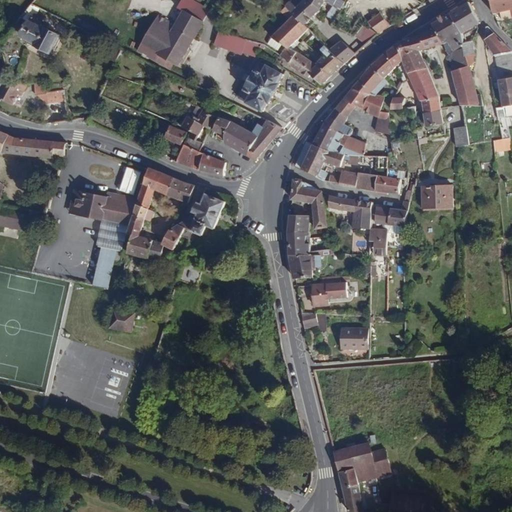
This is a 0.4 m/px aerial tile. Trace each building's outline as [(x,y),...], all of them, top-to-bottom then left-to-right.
[(182,11),(203,22),(210,9),(205,7),(193,0),(180,0),(176,8),(182,11)] [(325,1),(325,0),(303,0),(300,4),(293,11),(291,10),(289,13),(291,15),(304,25),(320,10),(325,1)] [(344,2),(340,0),(325,0),(325,1),(341,9),(344,2)] [(511,0),(488,0),(491,7),(493,14),(511,10),(511,9),(511,0)] [(481,24),(469,2),(450,13),(462,35),(481,24)] [(511,14),(511,10),(493,14),(496,20),(511,19),(511,14)] [(178,66),(204,23),(203,22),(182,11),(175,24),(158,14),(137,51),(171,70),(174,64),(178,66)] [(53,46),(60,33),(46,26),(49,20),(51,20),(51,17),(43,15),(36,12),(33,17),(31,20),(28,25),(23,34),(37,41),(36,44),(52,51),(53,51),(54,51),(54,50),(54,48),(53,46)] [(391,25),(380,13),(369,21),(378,33),(391,25)] [(469,66),(464,44),(462,35),(450,13),(431,23),(435,28),(444,45),(447,55),(451,54),(455,71),(453,72),(461,105),(484,106),(481,95),(477,95),(469,66)] [(308,29),(304,25),(291,15),(287,19),(272,38),(287,48),(281,56),(280,57),(290,63),(297,52),(290,47),(308,29)] [(378,33),(369,28),(364,25),(355,37),(366,44),(378,33)] [(485,40),(495,32),(490,27),(488,27),(487,27),(486,28),(485,40)] [(439,46),(444,45),(435,28),(431,30),(420,34),(420,36),(402,42),(395,47),(402,61),(408,74),(429,68),(422,52),(439,46)] [(244,54),(248,40),(220,32),(216,45),(244,54)] [(494,55),(511,51),(495,32),(485,40),(487,43),(491,49),(494,55)] [(123,47),(106,39),(106,41),(105,43),(122,51),(123,47)] [(256,57),(262,44),(248,40),(244,54),(256,57)] [(355,54),(340,40),(330,51),(346,64),(355,54)] [(474,65),(475,53),(473,41),(464,44),(469,66),(474,65)] [(346,64),(330,51),(324,46),(321,51),(326,55),(320,62),(308,54),(305,58),(332,77),(346,64)] [(402,61),(395,47),(391,50),(388,53),(396,66),(399,63),(402,61)] [(511,51),(494,55),(499,80),(511,77),(511,51)] [(332,77),(305,58),(297,52),(290,63),(288,66),(320,87),(332,77)] [(396,66),(388,53),(372,67),(386,77),(396,66)] [(279,84),(284,74),(259,60),(238,99),(264,113),(269,103),(271,104),(281,85),(279,84)] [(369,94),(386,77),(372,67),(364,76),(353,89),(369,94)] [(423,101),(440,97),(429,68),(408,74),(421,101),(423,101)] [(12,75),(0,94),(0,96),(15,105),(27,85),(12,75)] [(511,77),(499,80),(498,80),(503,107),(511,105),(511,77)] [(49,89),(49,80),(37,79),(36,92),(38,93),(48,100),(67,99),(65,88),(49,89)] [(362,107),(365,101),(369,94),(353,89),(344,100),(358,106),(362,107)] [(365,101),(362,107),(381,114),(381,112),(386,96),(369,94),(365,101)] [(404,105),(404,103),(404,101),(405,100),(405,97),(394,97),(391,109),(403,109),(404,105)] [(425,113),(443,109),(443,108),(440,97),(423,101),(425,111),(425,113)] [(358,106),(344,100),(340,104),(336,109),(349,117),(353,112),(358,106)] [(243,120),(247,113),(229,104),(222,118),(224,119),(231,122),(234,116),(243,120)] [(511,105),(503,107),(498,108),(504,140),(510,139),(508,127),(511,126),(511,105)] [(203,144),(211,127),(217,130),(222,119),(202,109),(200,113),(203,114),(200,120),(196,118),(195,121),(190,119),(184,130),(193,134),(191,137),(191,139),(203,144)] [(336,136),(338,131),(344,123),(349,117),(336,109),(326,120),(313,143),(329,150),(333,141),(336,136)] [(446,124),(443,109),(425,113),(428,127),(446,124)] [(394,135),(393,119),(391,119),(379,118),(375,131),(394,135)] [(226,134),(231,122),(224,119),(219,131),(223,132),(225,133),(226,134)] [(258,162),(283,130),(263,120),(256,133),(259,134),(246,154),(258,162)] [(256,133),(231,122),(226,134),(225,133),(228,144),(246,154),(259,134),(256,133)] [(338,131),(351,137),(355,130),(344,123),(338,131)] [(470,145),(467,126),(454,128),(457,147),(470,145)] [(191,137),(170,128),(166,139),(187,148),(187,146),(191,139),(191,137)] [(220,139),(223,132),(219,131),(217,130),(214,135),(220,139)] [(365,155),(367,143),(351,137),(338,131),(336,136),(333,141),(329,150),(331,150),(346,155),(349,155),(358,155),(365,155)] [(67,144),(14,139),(0,133),(0,153),(10,155),(55,159),(55,156),(65,158),(67,144)] [(208,146),(203,144),(191,139),(187,146),(206,154),(208,146)] [(511,151),(511,150),(511,139),(510,139),(504,140),(494,141),(495,153),(511,151)] [(326,162),(331,150),(329,150),(313,143),(309,152),(307,157),(302,169),(320,177),(323,170),(326,162)] [(205,158),(206,154),(187,146),(187,148),(179,165),(202,172),(205,158)] [(346,155),(331,150),(326,162),(341,167),(346,155)] [(358,164),(358,155),(349,155),(349,164),(358,164)] [(389,168),(389,156),(378,156),(378,168),(389,168)] [(227,177),(229,164),(205,158),(202,172),(227,177)] [(127,167),(121,190),(135,194),(141,171),(127,167)] [(326,181),(329,173),(323,170),(320,177),(326,181)] [(356,186),(358,172),(342,170),(342,176),(341,177),(340,184),(356,186)] [(169,198),(175,180),(152,171),(139,215),(152,219),(159,195),(169,198)] [(375,189),(377,175),(358,172),(356,186),(375,189)] [(330,182),(340,184),(341,177),(342,176),(331,175),(330,182)] [(398,193),(400,178),(389,177),(387,176),(382,176),(377,175),(375,189),(398,193)] [(329,228),(323,192),(303,181),(293,179),(291,200),(312,204),(315,229),(329,228)] [(194,203),(199,189),(175,180),(169,198),(189,205),(190,202),(194,203)] [(455,208),(453,185),(422,186),(423,210),(455,208)] [(100,254),(103,255),(95,284),(110,288),(116,266),(123,268),(128,252),(133,236),(130,235),(141,200),(111,193),(110,198),(103,197),(77,191),(73,213),(105,221),(100,244),(105,245),(105,248),(102,247),(100,254)] [(371,227),(374,203),(329,196),(330,209),(348,213),(348,217),(354,217),(353,229),(371,230),(371,227)] [(210,197),(204,208),(200,206),(194,219),(174,234),(170,245),(159,241),(154,257),(165,260),(166,258),(183,262),(184,259),(177,257),(189,232),(206,239),(211,229),(220,232),(230,205),(210,197)] [(391,207),(389,225),(405,226),(407,216),(411,201),(407,200),(404,209),(391,207)] [(386,224),(387,207),(377,206),(376,224),(386,224)] [(0,221),(18,224),(16,234),(42,239),(45,218),(25,215),(3,211),(3,207),(0,207),(0,221)] [(154,257),(159,241),(146,237),(149,225),(152,219),(139,215),(134,233),(136,234),(132,250),(154,257)] [(311,237),(311,216),(290,215),(288,235),(289,255),(311,255),(311,252),(311,237)] [(388,256),(388,229),(371,227),(371,230),(371,240),(375,240),(374,256),(388,256)] [(313,278),(313,258),(311,255),(289,255),(294,280),(313,278)] [(175,281),(180,265),(168,261),(163,277),(175,281)] [(200,285),(205,269),(186,263),(181,280),(200,285)] [(348,298),(347,283),(323,284),(312,285),(314,308),(330,307),(329,299),(348,298)] [(135,313),(116,308),(112,324),(131,329),(135,313)] [(326,315),(302,314),(306,333),(326,332),(326,315)] [(341,329),(340,350),(369,351),(370,330),(341,329)] [(391,479),(385,447),(372,450),(370,441),(335,451),(333,451),(348,511),(364,511),(358,485),(391,479)] [(425,511),(425,500),(389,501),(389,511),(425,511)]
